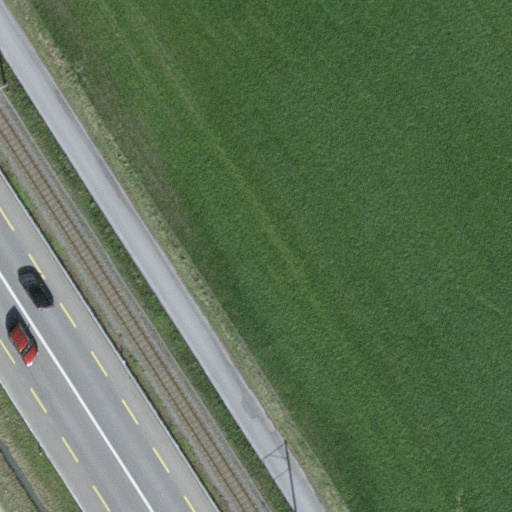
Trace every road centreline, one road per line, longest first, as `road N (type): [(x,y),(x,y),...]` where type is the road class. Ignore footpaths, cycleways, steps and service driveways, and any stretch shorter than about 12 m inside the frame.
road 1 (unclassified): [(316,511),(0,18)]
road 2 (primary): [(0,277),(149,511)]
